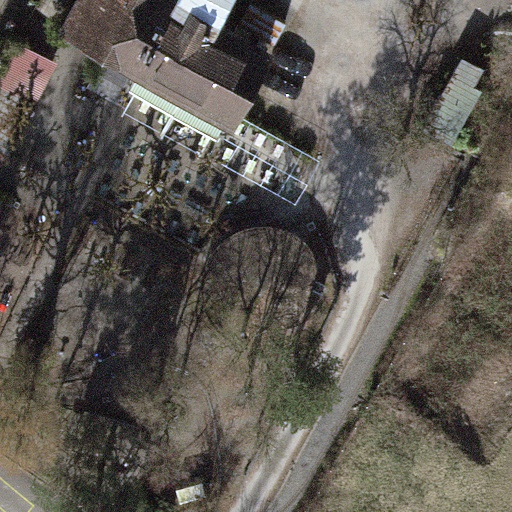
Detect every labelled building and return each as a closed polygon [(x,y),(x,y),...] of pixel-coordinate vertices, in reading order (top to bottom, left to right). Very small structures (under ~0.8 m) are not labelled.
[(81,0),(68,24),(76,28),(112,47),(103,65),(124,76),(134,58),(229,108),(263,43),(212,16),(219,0),(81,0)] [(54,58),(21,42),(0,82),(0,146),(7,150),(54,58)] [(485,73),(460,59),(430,112),(455,126),(485,73)] [(285,245),(292,231),(297,223),(269,217),(248,219),(226,227),(205,247),(198,270),(197,291),(208,318),(216,331),(226,338),(236,340),(247,317),(235,313),(222,302),(221,280),(221,268),(228,257),(235,245),(252,238),(268,236),(285,245)] [(292,231),(285,245),(268,236),(252,238),(235,245),(228,257),(221,268),(221,280),(222,302),(235,313),(247,317),(259,321),(271,324),(289,319),(307,311),(325,291),(309,283),(313,268),(311,254),(304,241),(292,231)]
